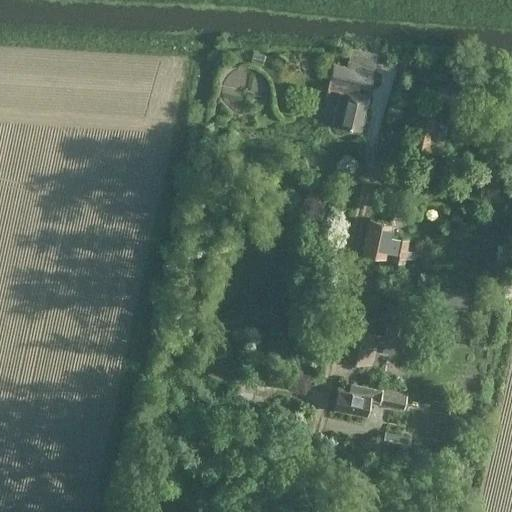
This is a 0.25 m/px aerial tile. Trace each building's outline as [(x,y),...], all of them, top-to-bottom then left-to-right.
[(374,70),(346,64),(332,61),(327,86),(340,90),(333,124),(360,130),(368,96),(357,93),(358,86),(370,88),(374,70)] [(410,150),(440,156),(448,118),(418,112),(410,150)] [(422,198),(393,192),(389,209),(419,215),(422,198)] [(392,223),(369,218),(362,252),(404,262),(409,238),(389,234),(392,223)] [(465,310),(468,289),(439,285),(437,306),(465,310)] [(384,335),(351,328),(344,360),(372,366),(376,346),(383,348),(382,352),(401,356),(406,331),(392,328),(391,333),(385,331),(384,335)] [(372,387),(350,382),(348,391),(338,389),(334,408),(366,415),(370,399),(379,401),(379,403),(403,408),(406,393),(382,387),(381,389),(372,387)] [(406,449),(409,437),(384,432),(382,445),(406,449)]
